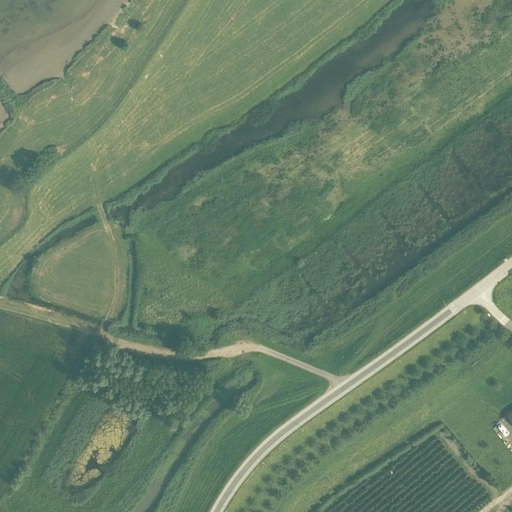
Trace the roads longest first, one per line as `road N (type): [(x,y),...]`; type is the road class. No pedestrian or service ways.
road 1 (tertiary): [(218,511),(252,458),(476,292)]
road 2 (track): [(103,338),(158,351),(235,348)]
